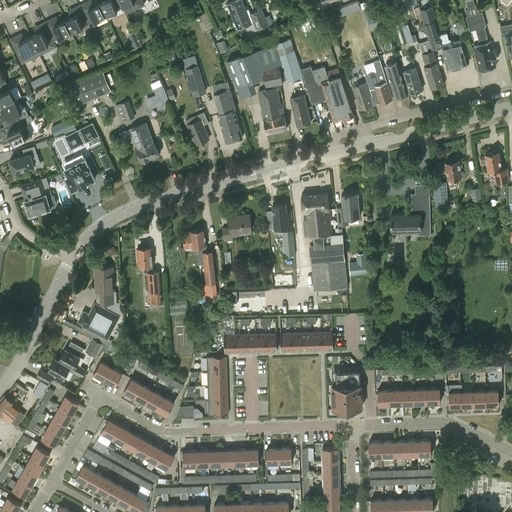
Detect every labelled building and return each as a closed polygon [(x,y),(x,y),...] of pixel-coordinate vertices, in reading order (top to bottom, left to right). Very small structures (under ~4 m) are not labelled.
[(91,0),(89,0),(79,5),(88,24),(94,21),(106,16),(99,3),(94,5),(91,0)] [(106,16),(117,10),(123,7),(119,0),(104,0),(105,0),(99,3),(106,16)] [(119,0),(123,7),(126,13),(144,5),(141,0),(119,0)] [(251,24),(251,23),(253,22),(256,29),(268,24),(262,10),(248,15),(241,0),(237,0),(227,4),(238,29),(251,24)] [(402,8),(398,0),(410,0),(413,5),(417,3),(416,0),(393,0),(397,10),(402,8)] [(491,42),(486,44),(485,40),(485,39),(482,28),(486,27),(482,12),(479,13),(477,7),(475,6),(473,0),(465,0),(467,8),(465,10),(466,16),(465,16),(469,31),(475,30),(478,41),(480,45),(473,47),(477,61),(479,70),(495,66),(493,58),(498,57),(496,49),(493,50),(491,42)] [(357,1),(346,5),(349,12),(359,7),(357,1)] [(79,5),(67,11),(70,17),(65,20),(71,32),(83,27),(83,26),(88,24),(79,5)] [(451,39),(448,38),(447,32),(440,34),(432,6),(419,10),(431,49),(441,46),(447,70),(467,65),(460,40),(452,42),(451,39)] [(369,22),(378,19),(374,7),(365,10),(369,22)] [(56,16),(45,22),(54,40),(59,38),(71,32),(65,20),(59,22),(56,16)] [(306,19),(310,28),(315,26),(311,17),(306,19)] [(36,34),(30,36),(39,54),(39,55),(57,47),(54,40),(45,22),(33,27),(36,34)] [(412,35),(408,22),(402,24),(408,42),(417,40),(415,34),(412,35)] [(511,24),(511,22),(499,25),(501,36),(504,36),(508,57),(511,56),(511,24)] [(39,54),(30,36),(25,39),(22,33),(10,39),(19,57),(22,63),(39,55),(39,54)] [(290,39),(275,43),(286,78),(287,81),(302,77),(290,39)] [(345,118),(353,115),(340,75),(329,79),(324,66),(320,53),(319,53),(315,39),(305,42),(308,51),(296,55),(311,103),(326,99),(334,121),(345,117),(345,118)] [(224,40),(217,42),(220,52),(227,50),(224,40)] [(262,111),(263,119),(266,132),(286,129),(284,115),(282,107),(278,90),(281,89),(280,83),(283,82),(282,80),(286,78),(275,43),(258,49),(226,61),(241,98),(256,92),(253,82),(254,82),(263,79),(266,89),(257,90),(262,111)] [(436,59),(434,50),(421,53),(424,62),(436,59)] [(193,96),(206,92),(198,65),(195,54),(182,58),(185,68),(184,69),(193,96)] [(369,88),(368,88),(373,104),(379,102),(379,103),(392,98),(387,82),(380,60),(373,62),(373,61),(364,64),(367,74),(365,75),(369,88)] [(395,97),(407,93),(402,78),(400,79),(395,61),(385,64),(391,82),(390,83),(395,97)] [(444,84),(437,63),(424,67),(430,88),(444,84)] [(418,74),(416,68),(403,72),(405,78),(409,93),(422,89),(418,74)] [(68,107),(111,90),(104,72),(69,86),(71,91),(63,94),(68,107)] [(34,87),(50,79),(47,74),(31,81),(34,87)] [(242,137),(234,110),(234,109),(236,109),(230,89),(227,81),(212,85),(215,93),(213,94),(219,114),(217,114),(226,142),(242,137)] [(10,89),(9,89),(7,83),(0,86),(0,101),(2,106),(15,100),(10,89)] [(28,83),(24,85),(28,94),(32,92),(28,83)] [(373,104),(368,88),(367,87),(366,83),(352,88),(359,109),(373,104)] [(166,91),(165,91),(169,100),(170,99),(170,101),(176,98),(172,88),(166,91)] [(165,91),(148,98),(151,107),(169,100),(165,91)] [(305,96),(291,98),(297,127),(310,124),(305,96)] [(0,114),(0,117),(4,126),(23,117),(21,112),(15,100),(2,106),(5,112),(0,114)] [(123,121),(135,117),(128,101),(117,105),(123,121)] [(209,139),(203,125),(209,122),(204,111),(185,119),(187,124),(192,136),(195,144),(209,139)] [(31,115),(24,119),(27,124),(33,121),(31,115)] [(24,119),(23,117),(4,126),(0,128),(0,133),(2,136),(4,142),(10,139),(13,145),(26,138),(32,135),(27,124),(24,119)] [(75,126),(71,117),(62,122),(61,122),(51,127),(55,135),(64,131),(65,132),(77,129),(75,126)] [(146,122),(130,128),(138,149),(137,150),(141,161),(143,160),(145,161),(147,160),(148,159),(159,155),(155,143),(154,143),(146,122)] [(98,135),(93,123),(80,128),(86,141),(98,135)] [(71,147),(81,142),(82,142),(82,141),(77,130),(77,129),(76,130),(65,135),(64,135),(65,136),(70,146),(70,147),(71,147)] [(33,144),(22,148),(24,154),(9,158),(13,172),(18,170),(18,171),(25,169),(25,168),(33,165),(30,154),(36,152),(33,144)] [(491,153),(490,152),(487,152),(487,153),(485,154),(485,155),(480,156),(481,163),(486,162),(488,171),(492,170),(495,181),(503,180),(509,179),(508,169),(502,170),(501,168),(498,151),(491,153)] [(105,172),(113,169),(106,152),(98,155),(105,172)] [(86,182),(86,181),(93,178),(94,178),(93,177),(84,158),(84,157),(83,158),(64,167),(63,167),(64,168),(69,177),(67,179),(66,177),(65,176),(64,176),(65,177),(70,188),(71,189),(71,188),(78,185),(79,185),(85,182),(86,182)] [(456,184),(455,178),(461,177),(458,160),(457,160),(455,158),(453,159),(452,161),(445,162),(449,185),(456,184)] [(20,185),(25,200),(24,200),(29,215),(51,208),(50,207),(55,205),(56,204),(53,196),(52,196),(48,184),(44,186),(42,179),(20,185)] [(448,205),(446,181),(433,182),(435,206),(448,205)] [(472,201),(481,200),(479,187),(470,189),(472,201)] [(338,227),(334,227),(335,234),(332,234),(330,211),(328,191),(301,194),(303,213),(306,236),(314,235),(314,244),(310,244),(314,288),(347,285),(342,233),(341,228),(338,228),(338,227)] [(360,215),(357,192),(342,193),(343,206),(336,207),(338,224),(349,223),(348,217),(360,215)] [(428,195),(412,195),(413,212),(390,213),(391,229),(417,229),(417,233),(429,233),(428,195)] [(274,221),(281,220),(281,222),(281,231),(289,230),(288,222),(287,222),(287,220),(291,219),(291,212),(287,212),(286,204),(272,205),(274,221)] [(241,215),(241,217),(228,219),(229,227),(222,228),(223,241),(233,239),(232,236),(238,235),(238,232),(252,230),(250,214),(241,215)] [(199,264),(204,263),(206,284),(201,284),(202,296),(208,296),(209,302),(215,302),(214,295),(217,294),(215,282),(217,282),(213,250),(206,251),(205,245),(206,245),(205,237),(204,237),(203,228),(190,230),(191,233),(183,234),(184,248),(197,246),(198,255),(199,264)] [(285,262),(295,261),(295,259),(294,255),(292,231),(282,232),(284,256),(284,260),(285,260),(285,262)] [(153,270),(152,263),(153,263),(153,255),(152,255),(151,246),(145,246),(144,245),(139,245),(140,247),(137,247),(139,264),(144,264),(145,271),(146,271),(147,292),(147,298),(146,298),(147,302),(154,302),(154,303),(162,302),(159,270),(153,270)] [(350,263),(351,275),(366,274),(365,252),(357,253),(357,262),(350,263)] [(113,267),(95,268),(96,301),(119,312),(120,310),(120,302),(116,302),(116,291),(113,291),(113,267)] [(80,316),(78,320),(81,322),(80,323),(106,337),(119,312),(91,299),(82,317),(80,316)] [(188,313),(187,300),(169,302),(171,315),(188,313)] [(311,350),(311,335),(301,336),(301,350),(311,350)] [(321,335),(311,335),(311,350),(322,349),(321,335)] [(332,349),(331,335),(321,335),(322,349),(332,349)] [(277,351),(276,336),(266,337),(267,351),(277,351)] [(280,336),(281,351),(291,350),(291,336),(280,336)] [(301,336),(291,336),(291,350),(301,350),(301,336)] [(246,337),(236,338),(236,352),(246,352),(246,337)] [(246,352),(256,351),(256,337),(246,337),(246,352)] [(266,337),(256,337),(256,351),(267,351),(266,337)] [(102,343),(91,338),(91,339),(85,350),(95,355),(102,343)] [(225,338),(226,352),(236,352),(236,338),(225,338)] [(106,353),(108,350),(111,344),(113,341),(108,339),(107,339),(101,350),(106,353)] [(108,350),(118,355),(121,350),(111,344),(108,350)] [(58,359),(73,367),(75,363),(80,356),(65,347),(58,359)] [(118,355),(129,361),(132,356),(121,350),(118,355)] [(207,370),(226,370),(226,355),(207,356),(207,370)] [(83,373),(73,367),(58,359),(55,357),(48,369),(63,377),(68,369),(71,371),(81,376),(83,373)] [(93,373),(103,379),(110,366),(100,360),(93,373)] [(144,370),(148,372),(151,367),(144,362),(141,361),(138,366),(144,370)] [(75,363),(73,367),(83,373),(85,369),(79,365),(75,363)] [(122,373),(110,366),(103,379),(114,385),(122,373)] [(162,373),(151,367),(148,372),(159,378),(162,373)] [(53,376),(40,369),(38,373),(36,377),(49,384),(51,380),(53,376)] [(226,370),(207,370),(208,385),(227,384),(226,370)] [(334,408),(362,407),(360,370),(336,370),(336,386),(333,387),(334,408)] [(159,378),(169,384),(173,379),(162,373),(159,378)] [(130,378),(123,390),(134,397),(141,384),(130,378)] [(181,391),(184,385),(173,379),(169,384),(181,391)] [(33,393),(40,397),(47,385),(40,380),(33,393)] [(134,397),(145,403),(152,390),(141,384),(134,397)] [(227,384),(208,385),(208,399),(227,398),(227,384)] [(440,387),(427,388),(428,403),(440,402),(440,387)] [(49,388),(44,397),(49,400),(55,391),(49,388)] [(402,388),(389,389),(390,404),(403,403),(402,388)] [(415,388),(402,388),(403,403),(416,403),(415,388)] [(428,403),(427,388),(415,388),(416,403),(428,403)] [(389,389),(378,389),(379,404),(390,404),(389,389)] [(145,403),(155,408),(162,396),(152,390),(145,403)] [(473,390),(460,391),(461,406),(473,406),(473,390)] [(486,405),(486,390),(473,390),(473,406),(486,405)] [(499,390),(486,390),(486,405),(499,405),(499,390)] [(460,391),(449,391),(450,406),(461,406),(460,391)] [(66,395),(60,405),(73,413),(79,402),(66,395)] [(0,412),(10,421),(20,409),(4,396),(0,400),(0,412)] [(162,396),(155,408),(167,415),(174,402),(162,396)] [(49,400),(44,397),(39,406),(44,409),(49,400)] [(227,398),(208,399),(209,413),(228,413),(227,398)] [(73,413),(60,405),(54,416),(67,423),(73,413)] [(39,406),(32,418),(37,421),(44,409),(39,406)] [(193,417),(193,406),(185,407),(185,417),(193,417)] [(54,416),(47,427),(60,434),(67,423),(54,416)] [(37,421),(32,418),(26,429),(31,432),(37,421)] [(100,432),(111,438),(119,424),(108,418),(100,432)] [(111,438),(122,444),(130,431),(119,424),(111,438)] [(47,427),(41,438),(54,445),(60,434),(47,427)] [(141,437),(130,431),(122,444),(133,450),(141,437)] [(23,434),(16,446),(21,449),(24,444),(25,442),(29,445),(32,439),(23,434)] [(144,456),(144,457),(152,443),(144,438),(141,437),(133,450),(144,456)] [(106,447),(107,447),(108,446),(107,445),(97,439),(93,447),(92,448),(102,453),(106,447)] [(418,454),(431,454),(430,439),(417,440),(418,454)] [(393,455),(406,455),(405,440),(393,441),(393,455)] [(417,440),(405,440),(406,455),(418,454),(417,440)] [(381,441),(368,441),(369,456),(381,456),(381,441)] [(393,441),(381,441),(381,456),(393,455),(393,441)] [(144,457),(155,463),(163,449),(152,443),(144,457)] [(15,461),(21,450),(21,449),(16,446),(9,458),(15,461)] [(45,462),(50,453),(37,446),(32,455),(45,462)] [(117,453),(107,447),(106,447),(102,453),(113,459),(117,453)] [(267,463),(279,462),(278,447),(266,448),(267,463)] [(291,447),(278,447),(279,462),(291,462),(291,447)] [(322,447),(323,460),(337,459),(337,447),(322,447)] [(258,448),(245,449),(246,464),(259,464),(258,448)] [(302,461),(309,461),(308,460),(308,459),(314,459),(313,448),(308,448),(302,449),(302,461)] [(163,449),(155,463),(167,469),(174,455),(163,449)] [(220,465),(233,465),(233,449),(220,450),(220,465)] [(245,449),(233,449),(233,465),(246,464),(245,449)] [(97,461),(101,456),(91,450),(87,456),(86,458),(96,463),(97,464),(99,462),(97,461)] [(184,466),(188,466),(195,466),(195,450),(182,451),(183,466),(184,466)] [(208,450),(195,450),(195,466),(208,465),(208,450)] [(220,450),(208,450),(208,465),(220,465),(220,450)] [(113,459),(124,465),(128,459),(117,453),(113,459)] [(32,455),(25,467),(38,474),(45,462),(32,455)] [(112,462),(101,456),(97,461),(99,462),(108,467),(112,462)] [(9,458),(2,470),(8,473),(15,461),(9,458)] [(135,471),(139,465),(128,459),(124,465),(135,471)] [(337,459),(323,460),(323,472),(338,472),(337,459)] [(419,475),(431,475),(432,475),(436,475),(438,475),(438,473),(442,473),(442,460),(437,460),(437,462),(430,463),(430,469),(419,469),(419,475)] [(108,467),(119,473),(123,468),(112,462),(108,467)] [(75,477),(85,483),(92,470),(82,464),(75,477)] [(144,476),(146,478),(150,471),(144,468),(139,465),(135,471),(144,476)] [(25,467),(18,479),(31,486),(38,474),(25,467)] [(133,474),(123,468),(119,473),(130,479),(133,474)] [(85,483),(96,489),(103,476),(92,470),(85,483)] [(155,483),(159,477),(150,471),(146,478),(155,483)] [(323,472),(323,484),(338,484),(338,472),(323,472)] [(130,479),(141,485),(144,480),(133,474),(130,479)] [(233,474),(221,475),(221,483),(234,482),(233,474)] [(209,475),(196,476),(196,483),(209,483),(209,475)] [(209,475),(209,483),(221,483),(221,475),(209,475)] [(436,475),(432,475),(432,477),(419,478),(419,484),(432,483),(432,480),(437,479),(436,475)] [(107,495),(114,482),(103,476),(96,489),(107,495)] [(196,483),(196,476),(185,476),(184,476),(184,484),(196,483)] [(18,479),(12,489),(25,496),(31,486),(18,479)] [(153,485),(144,480),(141,485),(150,491),(153,485)] [(107,495),(117,500),(124,487),(114,482),(107,495)] [(323,484),(324,496),(339,496),(338,484),(323,484)] [(117,500),(128,507),(135,494),(124,487),(117,500)] [(137,511),(140,511),(147,500),(135,494),(128,507),(137,511)] [(324,509),(339,509),(339,496),(324,496),(324,509)] [(8,497),(2,507),(11,511),(16,511),(21,504),(8,497)] [(420,511),(432,511),(432,497),(420,498),(420,511)] [(395,511),(395,498),(383,499),(383,511),(395,511)] [(395,511),(407,511),(407,498),(395,498),(395,511)] [(420,511),(420,498),(407,498),(407,511),(420,511)] [(383,511),(383,499),(370,499),(370,511),(383,511)] [(288,511),(288,501),(275,502),(275,511),(288,511)] [(238,511),(251,511),(251,502),(239,503),(238,511)] [(264,511),(264,502),(251,502),(251,511),(264,511)] [(264,511),(275,511),(275,502),(264,502),(264,511)] [(214,511),(225,511),(225,503),(214,504),(214,511)] [(238,511),(239,503),(225,503),(225,511),(238,511)]
